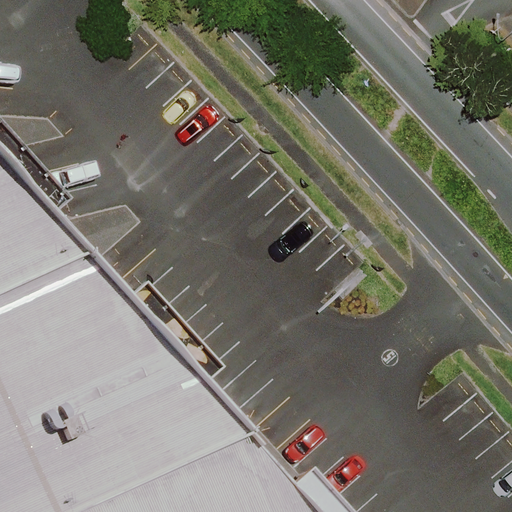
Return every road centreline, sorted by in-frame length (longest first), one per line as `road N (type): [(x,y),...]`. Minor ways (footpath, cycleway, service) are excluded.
road 1 (secondary): [(511,310),(235,0)]
road 2 (secondary): [(361,0),(511,174)]
